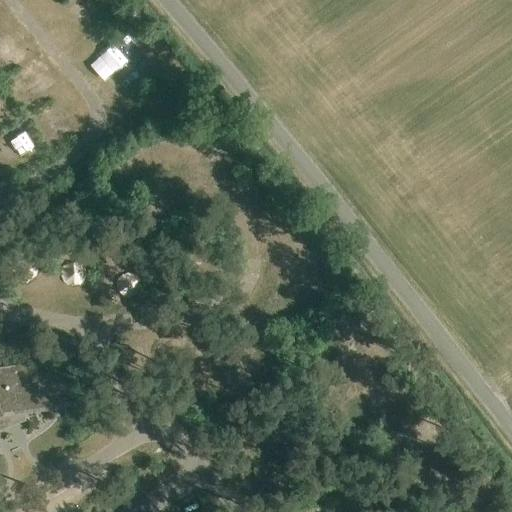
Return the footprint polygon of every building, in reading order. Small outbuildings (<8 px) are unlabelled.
[(81,21),(98,8),(91,0),(77,0),(69,6),(81,21)] [(131,37),(107,54),(117,68),(141,51),(131,37)] [(62,256),(61,273),(62,273),(61,295),(80,295),(81,257),(62,256)] [(114,256),(104,284),(124,291),(134,263),(114,256)] [(379,348),(364,366),(381,380),(396,362),(379,348)] [(0,431),(26,421),(25,414),(65,409),(63,395),(68,394),(65,363),(26,367),(26,365),(0,367),(0,431)] [(290,446),(271,448),(272,470),(292,468),(290,446)]
